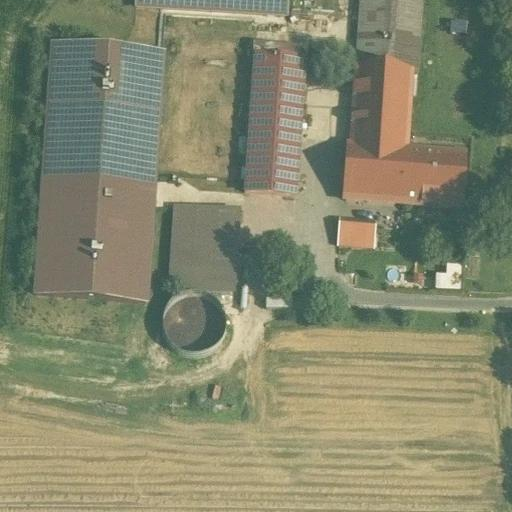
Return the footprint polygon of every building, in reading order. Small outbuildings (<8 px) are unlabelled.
[(135,0),(134,15),(286,24),(287,0),(135,0)] [(421,0),(359,0),(354,72),(412,76),(415,76),(421,0)] [(162,60),(51,52),(33,302),(144,310),(162,60)] [(305,69),(253,65),(243,198),(294,202),(305,69)] [(412,76),(354,72),(349,152),(347,152),(344,205),(404,209),(407,156),(412,76)] [(463,160),(407,156),(404,209),(459,213),(463,160)] [(239,219),(173,213),(167,295),(233,300),(239,219)] [(374,233),(338,231),(337,251),(373,253),(374,233)] [(442,269),(442,279),(431,279),(431,294),(455,295),(456,270),(442,269)] [(177,304),(173,307),(170,310),(167,314),(164,318),(163,323),(162,328),(161,332),(162,337),(163,342),(165,346),(167,351),(170,354),(174,357),(178,360),(182,362),(187,363),(192,364),(197,363),(202,362),(206,361),(210,358),(214,355),(217,352),(220,348),(222,344),(224,339),(224,334),(224,329),(224,324),(222,320),(220,316),(217,312),(214,308),(210,305),(205,303),(201,301),(196,301),(191,300),(186,301),(182,302),(177,304)]
